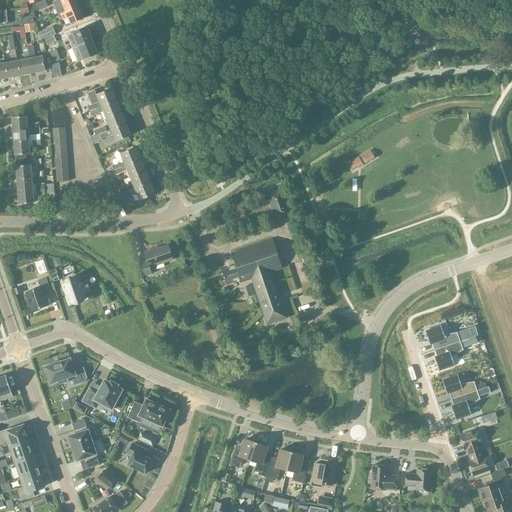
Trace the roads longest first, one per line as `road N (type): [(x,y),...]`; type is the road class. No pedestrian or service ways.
road 1 (unclassified): [(175,209),(215,199),(388,80),(511,66)]
road 2 (unclassified): [(356,438),(371,339),(389,306),(422,280),(511,249)]
road 3 (residential): [(194,396),(68,332),(30,344)]
road 4 (unclassified): [(175,209),(129,222),(0,222)]
road 5 (residential): [(74,511),(17,348)]
road 6 (residential): [(356,438),(194,396)]
road 7 (unclassified): [(175,209),(121,66)]
road 8 (residential): [(142,511),(163,484),(194,396)]
road 9 (residential): [(404,333),(441,440),(436,450)]
